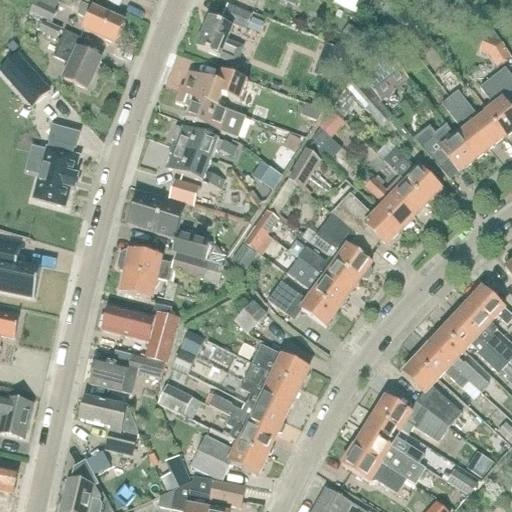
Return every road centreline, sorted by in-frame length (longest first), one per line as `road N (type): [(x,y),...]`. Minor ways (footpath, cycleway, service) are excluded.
road 1 (unclassified): [(36,511),(95,243),(128,126),(178,0)]
road 2 (residential): [(283,511),(354,372),(413,302),(511,213)]
